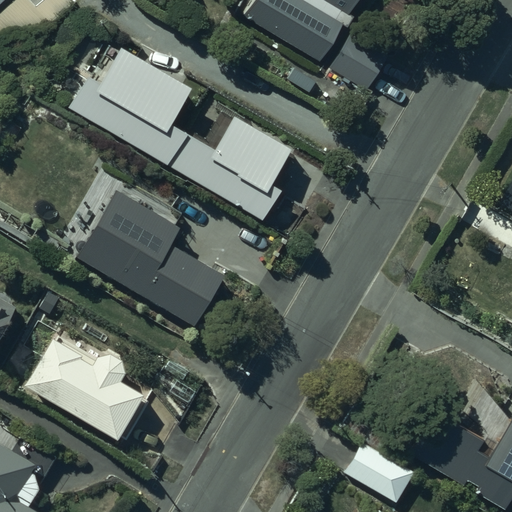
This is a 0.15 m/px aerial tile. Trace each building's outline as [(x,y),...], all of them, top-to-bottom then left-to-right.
[(65,109),(263,228),(283,195),(269,186),(288,154),(229,120),(209,153),(171,130),(193,93),(120,50),(97,88),(82,79),(65,109)] [(511,182),(500,203),(511,209),(511,182)] [(114,194),(74,258),(193,329),(222,279),(170,248),(179,233),(114,194)] [(0,340),(7,330),(5,329),(15,312),(7,307),(8,306),(8,305),(8,304),(8,303),(7,302),(7,301),(7,300),(6,299),(6,298),(5,298),(5,297),(4,297),(4,296),(3,296),(2,295),(1,295),(0,295),(0,294),(0,340)] [(118,387),(123,378),(120,366),(108,359),(96,362),(90,371),(77,363),(79,360),(50,343),(22,390),(116,445),(119,439),(124,442),(147,404),(118,387)] [(511,504),(511,430),(503,425),(482,460),(472,454),(478,445),(425,414),(402,454),(460,488),(463,483),(474,489),(471,494),(501,511),(507,502),(511,504)] [(360,444),(342,474),(393,504),(412,472),(374,450),(373,452),(360,444)] [(0,448),(0,511),(28,511),(25,510),(36,491),(30,474),(33,468),(0,448)]
